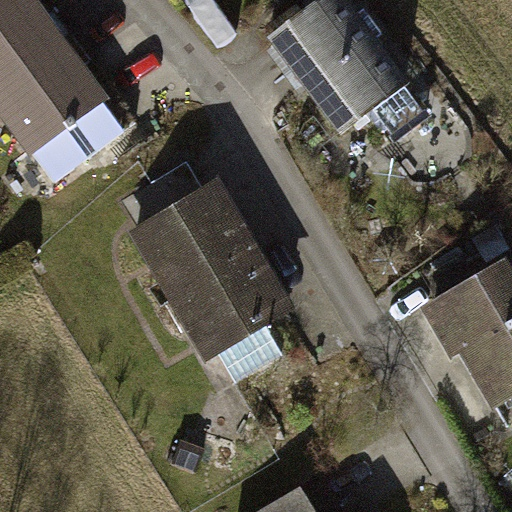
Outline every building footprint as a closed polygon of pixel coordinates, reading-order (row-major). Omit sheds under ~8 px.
[(24,0),(0,0),(0,84),(56,45),(24,0)] [(328,141),(402,86),(338,0),(310,0),(254,42),(328,141)] [(56,45),(0,84),(0,122),(24,156),(98,104),(56,45)] [(214,184),(124,236),(199,367),(289,315),(214,184)] [(511,290),(498,267),(419,314),(482,421),(511,403),(511,290)] [(308,511),(293,486),(247,511),(308,511)]
